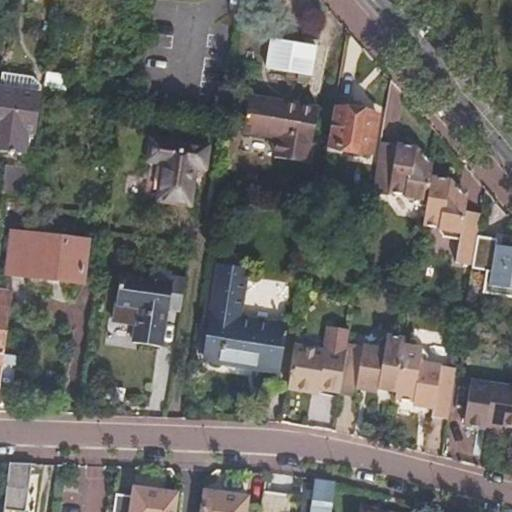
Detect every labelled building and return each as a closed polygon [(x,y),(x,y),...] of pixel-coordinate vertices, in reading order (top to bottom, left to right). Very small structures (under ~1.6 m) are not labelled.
[(267,72),(311,80),(316,49),(272,41),(267,72)] [(0,152),(22,156),(25,137),(34,138),(39,99),(0,93),(0,152)] [(266,158),(304,165),(313,112),(243,101),(238,135),(269,139),(266,158)] [(376,116),(334,109),(328,144),(370,152),(376,116)] [(158,201),(188,206),(194,169),(203,171),(207,150),(153,141),(149,162),(165,164),(158,201)] [(417,148),(383,142),(374,194),(388,196),(390,192),(406,194),(405,199),(410,207),(429,208),(435,178),(436,168),(417,148)] [(5,190),(4,192),(22,169),(8,167),(5,190)] [(435,178),(429,208),(426,227),(439,229),(437,240),(458,243),(455,267),(473,269),(481,218),(463,216),(465,201),(451,181),(435,178)] [(9,273),(83,282),(88,242),(14,233),(9,273)] [(490,284),(511,288),(511,249),(496,247),(490,284)] [(252,372),(275,376),(283,328),(233,319),(234,312),(240,313),(247,271),(217,267),(214,287),(218,288),(214,316),(210,316),(202,358),(253,367),(252,372)] [(180,306),(184,278),(170,276),(169,284),(121,277),(117,303),(139,306),(136,337),(161,341),(166,305),(180,306)] [(11,293),(0,291),(0,354),(1,355),(2,352),(14,354),(13,357),(17,358),(12,384),(22,385),(28,346),(19,344),(25,312),(9,309),(11,293)] [(356,299),(338,296),(336,307),(354,310),(356,299)] [(340,389),(340,394),(357,396),(359,383),(397,387),(405,343),(407,333),(390,331),(380,337),(378,344),(349,341),(348,347),(340,389)] [(294,345),(287,387),(309,390),(310,384),(319,386),(340,389),(348,347),(326,343),(325,350),(294,345)] [(397,387),(395,394),(433,400),(432,414),(448,417),(457,364),(427,361),(427,352),(423,345),(405,343),(397,387)] [(1,355),(0,354),(0,382),(12,384),(17,358),(13,357),(1,355)] [(487,421),(511,425),(511,385),(485,381),(484,384),(470,382),(463,424),(486,427),(487,421)] [(310,384),(309,390),(318,392),(319,386),(310,384)] [(25,511),(32,465),(9,464),(2,511),(25,511)] [(329,511),(332,484),(314,482),(310,511),(329,511)] [(132,493),(115,491),(112,511),(174,511),(177,490),(134,484),(132,493)] [(260,511),(262,502),(246,500),(247,494),(201,488),(197,511),(260,511)] [(287,511),(289,495),(263,492),(262,502),(260,511),(287,511)]
